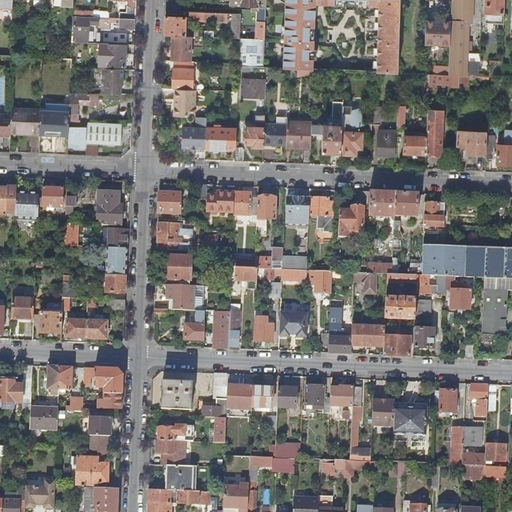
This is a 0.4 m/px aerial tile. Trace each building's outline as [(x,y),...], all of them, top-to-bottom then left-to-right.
[(1,8),(13,9),(13,0),(0,0),(0,13),(1,8)] [(82,0),(73,0),(73,7),(73,17),(88,18),(88,13),(82,13),(82,0)] [(136,0),(110,0),(110,1),(115,1),(114,0),(125,0),(129,0),(129,6),(126,6),(126,12),(120,12),(119,19),(135,19),(136,0)] [(181,0),(166,0),(166,12),(181,13),(181,0)] [(259,9),(266,9),(266,0),(231,0),(231,5),(259,6),(259,9)] [(373,72),(375,72),(397,73),(400,0),(286,0),(284,69),(290,69),(298,69),(313,70),(313,60),(314,50),(316,5),(334,5),(344,6),(346,6),(357,6),(359,6),(369,7),(371,7),(371,6),(379,7),(379,15),(375,15),(375,25),(379,25),(378,40),(375,40),(374,50),(378,50),(376,66),(373,66),(373,72)] [(472,14),(472,0),(453,0),(453,13),(451,13),(451,21),(465,22),(465,17),(468,17),(468,14),(472,14)] [(486,0),(486,23),(504,24),(504,0),(486,0)] [(227,23),(228,14),(190,13),(189,21),(227,23)] [(232,14),(231,39),(240,39),(241,15),(232,14)] [(99,26),(99,18),(88,18),(73,17),(72,42),(88,43),(89,25),(99,26)] [(165,36),(173,36),(185,37),(185,29),(188,29),(188,26),(185,26),(186,18),(166,17),(165,36)] [(135,19),(119,19),(119,28),(135,28),(135,19)] [(256,40),(240,39),(239,64),(239,67),(250,67),(264,68),(266,22),(256,22),(256,40)] [(468,76),(473,76),(479,77),(479,61),(468,61),(469,23),(451,22),(449,75),(459,76),(468,76)] [(185,39),(185,37),(173,36),(172,56),(191,57),(192,39),(185,39)] [(102,65),(107,66),(125,66),(126,46),(108,45),(108,63),(102,63),(102,65)] [(71,67),(72,59),(63,59),(63,67),(71,67)] [(175,61),(173,89),(175,90),(193,90),(193,83),(195,83),(195,79),(193,79),(194,62),(175,61)] [(490,61),(489,77),(502,77),(503,62),(490,61)] [(102,93),(121,94),(121,85),(123,85),(124,70),(107,69),(102,69),(102,93)] [(313,70),(298,69),(298,77),(314,77),(314,70),(313,70)] [(459,87),(459,76),(449,75),(429,75),(429,85),(437,86),(437,83),(451,84),(451,86),(459,87)] [(468,76),(459,76),(459,87),(468,87),(468,76)] [(484,87),(484,77),(479,77),(473,76),(473,86),(484,87)] [(265,81),(242,80),(241,97),(265,98),(265,81)] [(193,90),(175,90),(175,100),(174,104),(174,117),(195,118),(203,118),(204,91),(193,90)] [(90,93),(70,92),(70,112),(69,127),(79,127),(79,120),(77,120),(77,114),(78,114),(78,105),(97,106),(97,94),(90,94),(90,93)] [(406,107),(398,106),(397,129),(405,130),(406,107)] [(352,107),(343,107),(342,126),(342,144),(344,145),(344,155),(346,155),(346,157),(354,157),(354,155),(356,155),(356,148),(361,149),(362,134),(361,134),(360,129),(362,128),(362,126),(365,125),(360,108),(352,110),(352,107)] [(381,107),(373,107),(372,125),(380,125),(381,107)] [(40,133),(41,111),(41,109),(11,108),(11,116),(10,131),(40,133)] [(40,134),(69,135),(69,127),(70,112),(41,111),(40,133),(40,134)] [(443,112),(428,111),(427,131),(426,155),(441,156),(443,112)] [(0,135),(10,136),(10,131),(11,116),(0,115),(0,135)] [(312,123),(312,134),(323,134),(322,153),(341,153),(342,144),(342,126),(323,126),(324,118),(312,118),(312,123)] [(182,149),(206,150),(207,129),(207,123),(195,122),(195,128),(183,128),(182,149)] [(286,147),(311,148),(312,134),(312,123),(287,122),(287,125),(287,130),(286,147)] [(122,126),(88,124),(87,144),(121,145),(122,126)] [(287,125),(264,125),(264,129),(264,143),(271,144),(271,146),(286,147),(287,130),(287,125)] [(230,149),(236,149),(236,148),(237,130),(221,129),(221,126),(214,126),(214,129),(207,129),(206,150),(230,151),(230,149)] [(69,127),(69,135),(68,147),(86,148),(86,146),(87,128),(79,127),(69,127)] [(253,148),(263,148),(264,146),(264,143),(264,129),(249,128),(248,132),(246,132),(245,145),(253,145),(253,148)] [(404,154),(426,155),(427,131),(415,131),(415,132),(405,132),(404,154)] [(486,157),(487,136),(487,133),(457,131),(457,144),(467,144),(467,156),(486,157)] [(506,146),(498,145),(497,165),(511,165),(511,132),(506,132),(506,146)] [(378,156),(396,157),(397,133),(382,133),(382,136),(379,136),(378,156)] [(495,136),(487,136),(486,157),(486,159),(494,159),(495,136)] [(86,148),(86,156),(98,156),(98,147),(86,146),(86,148)] [(236,149),(236,162),(244,162),(244,150),(242,148),(236,148),(236,149)] [(205,200),(205,196),(206,185),(198,185),(197,199),(205,200)] [(15,189),(0,188),(0,215),(4,216),(4,211),(14,212),(15,189)] [(43,202),(39,202),(39,207),(43,208),(43,210),(47,210),(47,208),(63,208),(64,189),(43,188),(43,202)] [(102,219),(102,225),(122,226),(122,205),(119,204),(119,192),(98,191),(97,219),(102,219)] [(180,193),(159,192),(158,213),(179,214),(180,193)] [(205,196),(205,200),(205,211),(233,212),(233,193),(216,192),(216,196),(205,196)] [(363,231),(363,209),(369,210),(370,192),(361,192),(361,207),(351,207),(350,211),(339,210),(338,237),(347,238),(347,235),(347,231),(359,231),(363,231)] [(370,192),(369,210),(369,216),(382,217),(382,219),(385,219),(385,217),(394,217),(394,216),(395,193),(370,192)] [(39,207),(39,202),(39,194),(16,193),(15,219),(38,220),(39,207)] [(233,193),(233,212),(233,215),(256,216),(257,198),(250,197),(250,194),(233,193)] [(418,194),(395,193),(394,216),(417,217),(418,194)] [(257,198),(256,216),(256,234),(266,235),(266,218),(274,219),(275,198),(257,198)] [(286,225),(308,226),(309,216),(309,198),(287,198),(286,225)] [(328,202),(328,199),(309,198),(309,216),(317,216),(317,229),(323,229),(323,232),(333,233),(334,202),(328,202)] [(75,207),(75,199),(67,199),(67,209),(70,210),(70,206),(75,207)] [(443,204),(424,203),(423,226),(442,227),(443,204)] [(400,223),(393,222),(392,251),(400,251),(400,243),(403,239),(399,233),(400,223)] [(65,223),(65,231),(65,245),(78,246),(78,224),(65,223)] [(157,250),(169,251),(188,252),(188,246),(191,246),(192,244),(188,243),(188,245),(178,244),(178,236),(199,237),(199,234),(196,234),(196,233),(188,232),(188,231),(178,231),(178,224),(158,223),(157,250)] [(108,237),(108,247),(127,248),(128,230),(104,229),(104,236),(108,237)] [(209,235),(209,241),(198,241),(198,249),(217,249),(217,236),(209,235)] [(381,240),(368,239),(367,254),(377,255),(378,248),(380,248),(381,240)] [(430,276),(437,276),(446,277),(464,277),(465,248),(423,246),(422,263),(422,276),(425,276),(427,276),(430,276)] [(127,275),(127,248),(108,247),(107,247),(106,275),(127,275)] [(484,278),(511,279),(511,248),(465,248),(464,277),(476,278),(484,278)] [(257,269),(265,269),(281,270),(282,257),(282,249),(272,249),(272,258),(255,258),(255,260),(255,269),(257,269)] [(179,286),(190,286),(190,273),(193,274),(193,270),(191,270),(191,257),(169,256),(169,251),(157,250),(156,259),(169,259),(168,280),(179,281),(179,286)] [(234,256),(231,256),(231,268),(255,269),(255,260),(234,259),(234,256)] [(282,257),(281,270),(304,271),(307,271),(307,258),(282,257)] [(355,273),(367,273),(367,264),(356,263),(355,273)] [(407,269),(407,275),(416,275),(422,276),(422,263),(409,263),(409,269),(407,269)] [(367,273),(376,274),(387,274),(391,274),(392,265),(367,264),(367,273)] [(256,289),(257,269),(255,269),(231,268),(231,278),(235,278),(235,281),(247,281),(247,289),(256,289)] [(281,275),(281,270),(265,269),(264,279),(273,280),(273,274),(281,275)] [(281,270),(281,275),(281,280),(303,281),(304,271),(281,270)] [(331,280),(332,272),(322,271),(315,271),(315,279),(331,280)] [(375,294),(376,274),(367,273),(355,273),(354,273),(354,282),(361,282),(364,285),(364,294),(375,294)] [(416,284),(416,275),(407,275),(391,274),(387,274),(386,283),(416,284)] [(127,275),(106,275),(105,293),(126,294),(127,275)] [(425,286),(425,276),(422,276),(416,275),(416,284),(415,294),(436,294),(436,296),(445,296),(445,290),(446,282),(446,277),(437,276),(437,286),(425,286)] [(63,298),(72,298),(77,299),(78,290),(70,290),(70,283),(68,283),(69,276),(64,276),(63,298)] [(511,291),(511,279),(484,278),(484,290),(507,291),(511,291)] [(315,279),(315,293),(331,294),(331,280),(315,279)] [(451,283),(446,282),(445,290),(451,290),(450,309),(470,310),(471,291),(460,290),(460,287),(450,287),(451,283)] [(269,300),(280,301),(281,283),(269,283),(269,300)] [(179,286),(166,285),(165,300),(169,300),(173,301),(172,310),(194,311),(195,286),(190,286),(179,286)] [(482,335),(505,336),(507,291),(484,290),(482,335)] [(385,318),(415,320),(415,301),(415,299),(404,299),(404,296),(401,296),(401,299),(386,298),(385,318)] [(4,310),(12,310),(12,298),(12,297),(5,297),(4,310)] [(35,299),(12,298),(12,310),(11,318),(34,320),(35,299)] [(72,298),(63,298),(63,314),(71,314),(72,298)] [(126,301),(107,300),(107,310),(125,311),(126,301)] [(430,301),(415,301),(415,320),(415,322),(430,323),(430,301)] [(330,309),(329,335),(329,347),(328,353),(351,354),(352,346),(384,347),(384,336),(385,321),(379,321),(379,327),(352,326),(351,339),(343,339),(344,330),(332,330),(333,320),(341,321),(342,309),(330,309)] [(39,333),(62,334),(63,315),(55,315),(51,314),(51,311),(42,311),(41,314),(40,314),(39,333)] [(184,340),(204,341),(204,312),(195,311),(195,324),(189,324),(189,325),(185,325),(184,340)] [(215,312),(213,348),(228,349),(229,313),(215,312)] [(229,313),(228,349),(238,350),(239,312),(229,312),(229,313)] [(307,314),(280,313),(279,336),(289,337),(289,335),(297,335),(296,337),(306,337),(307,314)] [(95,322),(87,322),(86,338),(106,339),(107,322),(103,322),(104,318),(102,316),(97,316),(95,318),(95,322)] [(267,317),(255,317),(253,342),(273,343),(273,324),(267,324),(267,317)] [(67,338),(86,338),(87,322),(87,319),(83,319),(83,321),(67,321),(67,338)] [(434,329),(414,329),(414,348),(433,349),(434,329)] [(384,347),(383,355),(410,357),(410,337),(384,336),(384,347)] [(465,344),(464,359),(473,359),(474,345),(465,344)] [(31,404),(33,366),(25,366),(24,385),(11,384),(12,381),(3,381),(3,377),(0,376),(0,408),(1,409),(2,403),(22,404),(31,404)] [(53,395),(59,395),(59,389),(60,367),(49,367),(48,389),(50,389),(50,392),(53,392),(53,395)] [(73,368),(60,367),(59,389),(72,390),(73,368)] [(123,375),(117,370),(85,368),(84,388),(91,388),(91,380),(94,380),(94,388),(104,389),(103,400),(98,400),(98,408),(121,408),(123,375)] [(226,409),(227,386),(227,374),(214,374),(213,400),(216,400),(216,408),(203,407),(203,417),(216,418),(226,418),(226,409)] [(192,383),(162,382),(161,409),(191,410),(192,383)] [(476,417),(487,417),(488,385),(471,384),(470,400),(477,401),(476,417)] [(252,410),(252,408),(253,387),(227,386),(226,409),(252,410)] [(318,409),(318,413),(329,413),(330,406),(324,406),(324,398),(324,386),(306,386),(305,405),(313,405),(313,409),(318,409)] [(273,388),(253,387),(252,408),(272,408),(273,388)] [(338,389),(330,388),(330,398),(330,405),(348,406),(348,411),(343,411),(342,418),(352,418),(352,407),(353,387),(338,387),(338,389)] [(361,388),(353,387),(352,407),(361,407),(361,388)] [(297,389),(278,388),(277,407),(296,408),(297,389)] [(457,391),(441,390),(440,412),(456,413),(457,391)] [(71,399),(71,412),(83,412),(84,399),(71,399)] [(371,426),(394,427),(394,409),(395,401),(372,400),(371,426)] [(58,431),(58,411),(58,409),(46,408),(46,405),(31,405),(31,410),(30,430),(58,431)] [(394,409),(394,427),(393,432),(425,433),(426,410),(394,409)] [(91,435),(107,436),(110,436),(111,413),(94,413),(94,417),(90,417),(90,435),(91,435)] [(268,429),(276,430),(277,416),(269,416),(268,429)] [(215,431),(215,443),(225,443),(226,418),(216,418),(215,431)] [(350,461),(352,461),(354,461),(358,461),(358,456),(370,456),(371,449),(357,448),(358,425),(351,425),(350,461)] [(158,428),(158,441),(184,442),(193,442),(194,426),(175,426),(174,429),(167,429),(158,428)] [(451,465),(462,465),(463,454),(463,446),(464,428),(453,428),(451,465)] [(482,428),(464,428),(463,446),(481,447),(482,428)] [(107,459),(107,436),(91,435),(91,450),(99,450),(98,458),(107,459)] [(184,442),(158,441),(158,453),(161,454),(161,466),(167,466),(183,467),(184,442)] [(301,444),(276,443),(276,446),(275,458),(276,458),(295,458),(300,459),(301,444)] [(506,446),(486,445),(485,455),(485,461),(491,461),(505,462),(506,446)] [(462,465),(482,466),(485,466),(485,464),(485,461),(485,455),(463,454),(462,465)] [(107,459),(98,458),(78,457),(77,485),(98,486),(98,488),(106,489),(106,483),(109,483),(109,464),(107,464),(107,459)] [(249,484),(248,507),(247,511),(253,511),(254,509),(255,509),(256,491),(255,491),(255,481),(256,481),(257,466),(272,467),(272,457),(269,457),(250,457),(249,468),(249,484)] [(295,470),(295,458),(276,458),(276,463),(287,463),(286,470),(295,470)] [(345,469),(345,460),(335,460),(335,464),(322,463),(322,472),(335,472),(335,468),(345,469)] [(345,469),(344,478),(353,478),(354,469),(354,461),(352,461),(350,461),(345,460),(345,469)] [(354,461),(354,469),(374,469),(375,462),(358,461),(354,461)] [(439,489),(440,464),(432,464),(432,489),(439,489)] [(482,475),(482,466),(462,465),(462,479),(482,480),(482,475)] [(192,467),(183,467),(167,466),(166,491),(191,492),(192,467)] [(507,476),(507,467),(485,466),(482,466),(482,475),(507,476)] [(25,501),(24,508),(34,508),(36,505),(43,505),(44,509),(54,509),(55,487),(55,481),(26,480),(25,486),(25,492),(25,501)] [(239,486),(223,486),(222,508),(238,509),(238,511),(247,511),(248,507),(249,484),(239,483),(239,486)] [(117,511),(118,489),(106,489),(98,488),(86,488),(85,511),(117,511)] [(18,494),(12,494),(12,501),(25,501),(25,492),(18,491),(18,494)] [(191,492),(166,491),(148,491),(147,511),(171,511),(172,503),(209,505),(210,493),(191,492)] [(12,494),(3,494),(2,500),(1,511),(24,511),(24,508),(25,501),(12,501),(12,494)] [(318,496),(318,499),(318,508),(332,509),(332,497),(318,496)] [(293,498),(293,508),(292,511),(317,511),(318,508),(318,499),(293,498)] [(430,511),(431,508),(425,508),(425,506),(421,506),(419,503),(417,502),(414,506),(410,506),(409,511),(430,511)]
